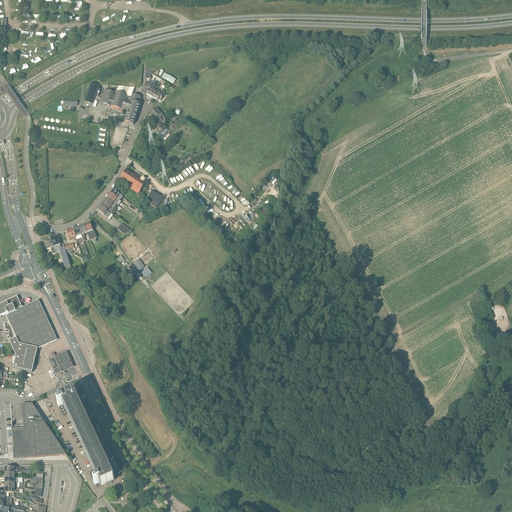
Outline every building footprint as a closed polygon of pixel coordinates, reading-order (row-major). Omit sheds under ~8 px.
[(162,79),(175,84),(177,78),(164,74),(162,79)] [(98,85),(91,82),(85,101),(92,104),(98,85)] [(147,95),(154,99),(155,96),(152,94),(155,90),(156,88),(157,88),(157,87),(153,84),(154,82),(146,82),(145,87),(149,87),(150,88),(147,95)] [(116,92),(115,96),(113,95),(114,93),(107,91),(103,104),(109,106),(110,104),(112,105),(111,107),(121,110),(125,111),(128,112),(127,116),(125,122),(133,125),(140,105),(141,98),(132,95),(130,101),(125,99),(126,96),(128,88),(119,87),(117,93),(116,92)] [(155,96),(154,99),(158,101),(159,99),(162,100),(165,95),(155,90),(152,94),(155,96)] [(158,121),(163,115),(156,109),(150,115),(156,120),(158,121)] [(161,134),(166,128),(157,121),(154,124),(158,128),(156,130),(161,134)] [(146,170),(152,164),(149,161),(143,167),(146,170)] [(126,171),(120,179),(130,185),(128,187),(139,195),(147,182),(137,175),(135,177),(126,171)] [(113,190),(110,194),(117,199),(120,201),(123,197),(113,190)] [(145,201),(156,209),(163,199),(152,191),(145,201)] [(117,205),(120,201),(117,199),(110,194),(107,198),(114,203),(117,205)] [(107,198),(104,202),(114,209),(115,209),(117,205),(114,203),(107,198)] [(112,213),(115,209),(114,209),(104,202),(102,206),(112,213)] [(101,207),(98,211),(105,216),(105,217),(110,220),(113,216),(101,207)] [(90,224),(84,226),(87,233),(90,241),(92,240),(91,238),(95,236),(94,232),(93,233),(90,224)] [(125,236),(131,232),(121,224),(117,229),(125,236)] [(87,233),(84,226),(79,228),(81,235),(84,241),(84,242),(86,241),(84,236),(85,236),(84,234),(87,233)] [(73,230),(75,237),(81,235),(79,228),(73,230)] [(75,237),(73,230),(67,232),(70,240),(76,238),(75,237)] [(52,238),(50,239),(54,248),(56,254),(57,259),(61,258),(57,246),(60,245),(57,236),(53,238),(52,238)] [(54,260),(57,259),(56,254),(54,248),(50,239),(48,239),(48,240),(44,241),(47,250),(51,249),(54,260)] [(79,251),(76,243),(64,247),(59,249),(66,268),(71,266),(66,253),(75,250),(76,252),(79,251)] [(140,271),(144,268),(143,267),(144,266),(139,260),(133,264),(139,271),(140,270),(140,271)] [(146,279),(152,273),(148,268),(141,273),(146,279)] [(0,316),(8,313),(8,316),(16,312),(15,310),(19,308),(15,299),(0,306),(0,316)] [(16,312),(8,316),(7,316),(9,322),(15,334),(15,335),(17,339),(9,342),(16,357),(13,368),(32,373),(38,348),(56,340),(48,324),(49,323),(49,322),(47,318),(46,318),(38,302),(16,312)] [(9,322),(4,323),(5,332),(0,333),(0,344),(3,344),(9,342),(17,339),(15,335),(15,334),(9,322)] [(491,346),(496,343),(492,336),(487,339),(491,346)] [(498,345),(507,340),(505,336),(496,341),(498,345)] [(56,358),(54,353),(51,354),(53,359),(49,361),(55,374),(59,373),(61,372),(55,358),(56,358)] [(110,475),(112,474),(76,398),(75,399),(74,396),(75,396),(73,392),(60,398),(60,399),(59,400),(59,399),(56,400),(59,407),(63,405),(98,480),(94,482),(97,488),(100,487),(99,486),(100,485),(101,486),(114,480),(113,476),(111,477),(110,475)] [(22,405),(23,422),(23,426),(13,426),(13,437),(15,459),(66,455),(32,404),(22,405)] [(39,497),(35,496),(33,495),(32,498),(37,499),(36,503),(42,504),(42,501),(38,500),(39,497)] [(5,497),(0,497),(0,501),(4,503),(12,505),(12,497),(5,497)] [(24,511),(25,509),(12,505),(4,503),(0,501),(0,508),(9,508),(15,510),(15,511),(21,511),(24,511)]
